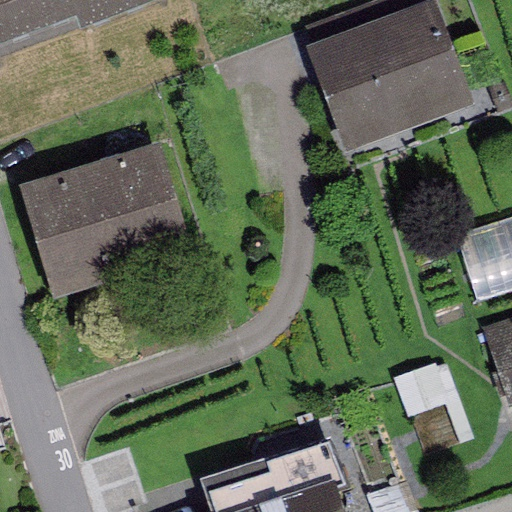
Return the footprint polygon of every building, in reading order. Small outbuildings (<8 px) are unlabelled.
[(158,0),(0,0),(0,43),(76,15),(81,29),(159,0),(158,0)] [(374,0),(303,27),(309,45),(427,1),(427,0),(374,0)] [(309,45),(305,46),(345,152),(471,106),(432,0),(429,0),(427,1),(309,45)] [(157,144),(16,186),(51,300),(192,258),(157,144)] [(511,217),(454,235),(474,301),(511,290),(511,217)] [(511,317),(481,328),(507,409),(511,407),(511,317)] [(402,376),(415,410),(461,394),(448,359),(402,376)] [(263,458),(197,478),(206,511),(342,511),(335,490),(343,487),(327,444),(263,463),(263,458)]
